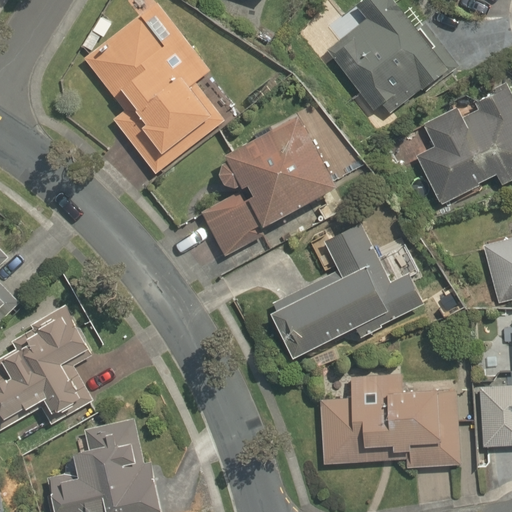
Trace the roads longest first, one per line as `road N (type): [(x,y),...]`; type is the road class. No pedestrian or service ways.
road 1 (residential): [(5,131),(99,203),(172,296),(248,442),(267,511)]
road 2 (residential): [(5,131),(88,0)]
